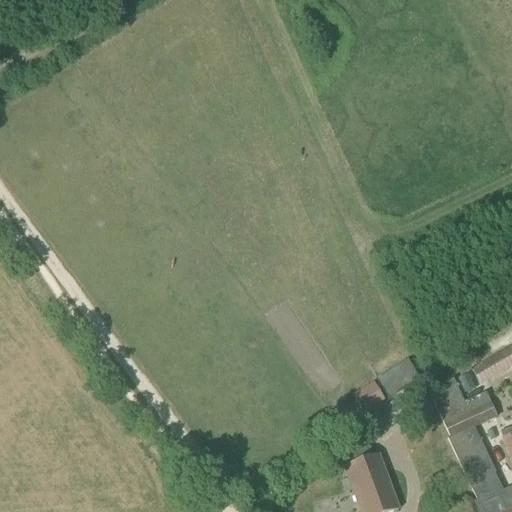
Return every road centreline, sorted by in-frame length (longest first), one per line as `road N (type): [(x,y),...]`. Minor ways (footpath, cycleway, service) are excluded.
road 1 (track): [(0,197),(226,511)]
road 2 (track): [(511,170),(367,234)]
